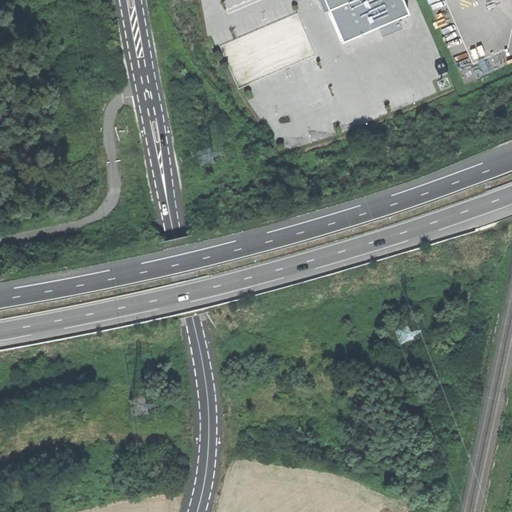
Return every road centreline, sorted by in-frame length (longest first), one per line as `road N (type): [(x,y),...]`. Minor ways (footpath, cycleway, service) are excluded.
road 1 (trunk): [(511,160),(319,226),(0,299)]
road 2 (trunk): [(0,328),(175,295),(511,193)]
road 3 (secondary): [(196,511),(209,424),(173,233)]
road 4 (secondary): [(123,0),(173,233)]
road 5 (secondary): [(173,233),(168,131),(136,0)]
